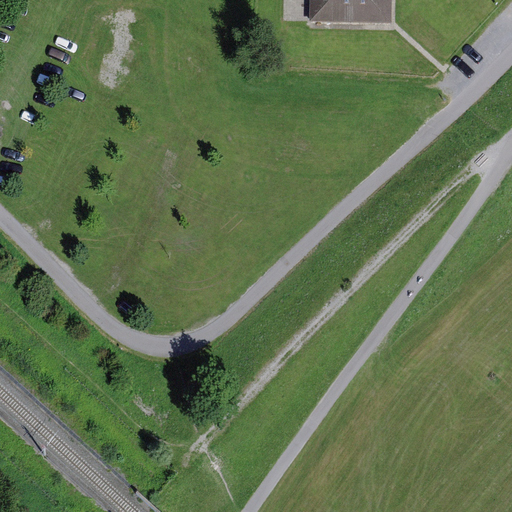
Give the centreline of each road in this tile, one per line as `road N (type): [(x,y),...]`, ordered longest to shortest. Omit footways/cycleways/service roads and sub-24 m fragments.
road 1 (track): [(511,147),(251,511)]
road 2 (track): [(511,148),(479,165),(191,454)]
